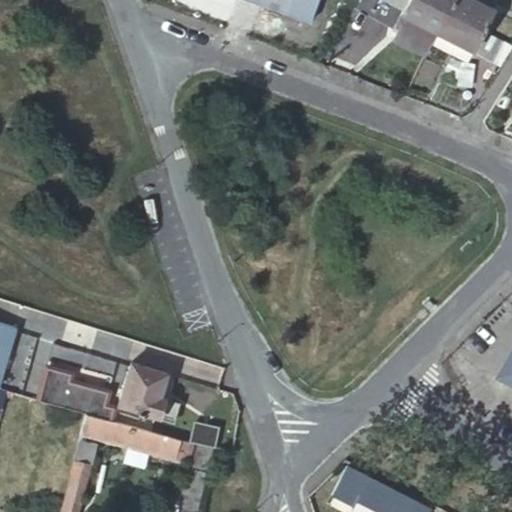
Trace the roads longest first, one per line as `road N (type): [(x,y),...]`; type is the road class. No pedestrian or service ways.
road 1 (residential): [(122,22),(175,193),(289,454)]
road 2 (residential): [(122,22),(463,157)]
road 3 (residential): [(511,254),(348,414),(289,454)]
